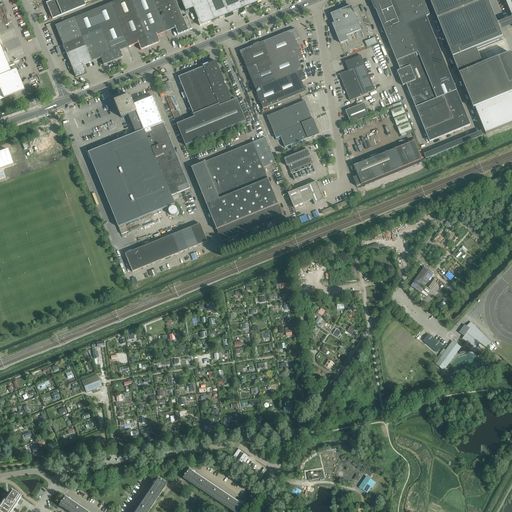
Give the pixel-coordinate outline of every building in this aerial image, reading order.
[(85,5),(82,0),(53,0),(46,3),(52,19),(64,14),(85,5)] [(137,42),(139,46),(140,50),(150,46),(131,0),(118,0),(111,3),(128,46),(137,42)] [(159,43),(156,34),(165,31),(152,0),(131,0),(150,46),(159,43)] [(174,27),(177,35),(192,29),(187,17),(182,19),(174,0),(152,0),(165,31),(174,27)] [(180,0),(185,12),(193,9),(200,26),(228,15),(221,0),(180,0)] [(221,0),(228,15),(242,9),(238,0),(221,0)] [(260,1),(259,0),(238,0),(242,9),(260,1)] [(371,0),(400,70),(397,72),(403,86),(406,85),(430,142),(471,125),(427,17),(430,16),(423,0),(371,0)] [(487,0),(429,0),(472,104),(474,109),(475,108),(511,93),(511,55),(511,53),(483,65),(477,49),(503,38),(487,0)] [(122,58),(119,50),(128,46),(111,3),(74,18),(82,38),(100,30),(112,62),(122,58)] [(352,6),(332,14),(331,15),(335,24),(333,25),(340,44),(348,41),(346,36),(361,30),(355,14),(352,6)] [(66,54),(85,47),(82,38),(74,18),(55,26),(66,54)] [(292,31),(240,52),(248,71),(299,50),(300,50),(296,40),(300,38),(296,29),(292,31)] [(100,57),(103,65),(112,62),(100,30),(82,38),(85,47),(91,61),(100,57)] [(0,99),(3,98),(3,99),(14,95),(14,94),(23,90),(20,83),(21,83),(17,73),(16,73),(13,72),(13,71),(11,72),(0,45),(0,99)] [(72,68),(75,77),(85,73),(82,65),(91,61),(85,47),(66,54),(72,68)] [(299,61),(303,59),(299,50),(248,71),(255,90),(303,71),(299,61)] [(351,101),(375,91),(361,56),(345,62),(349,72),(341,76),(351,101)] [(179,78),(195,118),(177,125),(186,147),(246,123),(237,100),(232,102),(216,62),(203,67),(204,68),(179,78)] [(263,109),(306,92),(302,82),(306,80),(303,71),(255,90),(263,109)] [(511,93),(475,108),(486,135),(511,123),(511,93)] [(126,225),(175,205),(171,196),(190,188),(153,97),(135,105),(131,96),(115,103),(121,118),(129,115),(136,134),(89,153),(122,235),(129,232),(126,225)] [(318,134),(305,101),(267,117),(276,139),(281,137),(285,148),(308,138),(318,134)] [(364,103),(346,111),(351,124),(370,116),(364,103)] [(405,113),(402,106),(391,111),(393,118),(405,113)] [(408,121),(405,114),(394,119),(397,126),(408,121)] [(412,130),(409,123),(397,127),(400,134),(412,130)] [(483,136),(481,131),(471,135),(473,140),(483,136)] [(462,139),(464,144),(473,140),(471,135),(462,139)] [(284,217),(264,168),(276,163),(265,138),(192,168),(222,242),(284,217)] [(452,143),(454,148),(464,144),(462,139),(452,143)] [(422,161),(414,142),(386,154),(385,152),(382,154),(382,155),(354,167),(358,177),(355,178),(357,186),(357,187),(362,185),(422,161)] [(443,147),(445,152),(454,148),(452,143),(443,147)] [(433,151),(436,156),(445,152),(443,147),(433,151)] [(0,177),(5,176),(2,168),(13,164),(8,149),(0,151),(0,177)] [(311,157),(308,150),(284,159),(287,167),(288,167),(291,173),(313,164),(310,158),(311,157)] [(424,155),(426,160),(436,156),(433,151),(424,155)] [(315,172),(313,166),(292,174),(295,180),(315,172)] [(325,201),(317,182),(288,194),(294,208),(313,200),(315,205),(325,201)] [(133,272),(207,242),(200,224),(126,254),(133,272)] [(434,273),(425,267),(411,287),(420,293),(434,273)] [(467,327),(465,325),(459,333),(464,336),(462,339),(475,348),(479,343),(486,348),(492,343),(471,322),(467,327)] [(342,333),(337,329),(333,334),(338,338),(342,333)] [(442,346),(428,335),(423,341),(436,352),(442,346)] [(436,365),(444,370),(461,347),(453,341),(436,365)] [(325,366),(330,369),(333,363),(329,360),(325,366)] [(91,364),(85,366),(88,372),(94,370),(91,364)] [(50,366),(45,368),(42,370),(43,373),(46,372),(47,375),(51,373),(50,370),(51,370),(50,366)] [(72,371),(66,374),(68,380),(75,378),(72,371)] [(86,393),(102,387),(97,375),(81,381),(86,393)] [(43,440),(37,443),(40,449),(46,446),(43,440)] [(241,511),(245,506),(201,477),(200,478),(197,475),(198,474),(197,474),(197,473),(196,472),(195,472),(193,471),(190,469),(186,475),(185,476),(186,476),(184,479),(232,511),(241,511)] [(359,488),(360,488),(360,489),(366,493),(367,493),(371,488),(372,488),(376,483),(366,477),(359,488)] [(150,489),(134,511),(148,511),(166,485),(164,483),(164,482),(163,482),(157,478),(155,481),(154,482),(153,483),(152,483),(152,484),(152,485),(152,486),(153,486),(151,490),(150,489)] [(0,511),(12,511),(18,503),(19,504),(21,501),(20,500),(10,493),(0,507),(0,511)] [(88,511),(76,504),(75,505),(72,503),(72,501),(72,500),(71,500),(70,499),(69,499),(68,499),(65,496),(58,506),(67,511),(88,511)]
